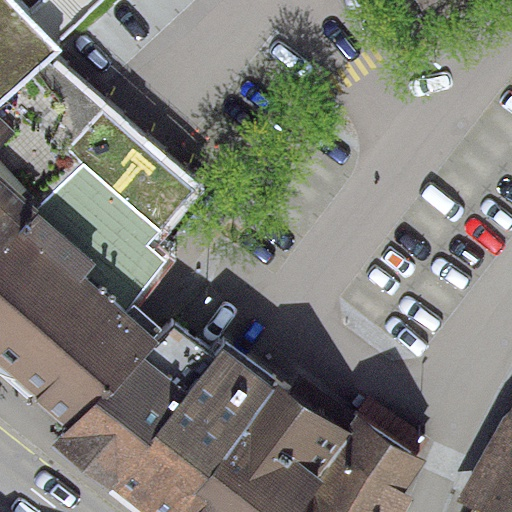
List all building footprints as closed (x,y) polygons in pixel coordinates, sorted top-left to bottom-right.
[(0,0),(0,76),(57,26),(31,0),(0,0)] [(0,151),(0,351),(59,405),(134,322),(150,305),(77,247),(90,232),(0,151)] [(181,361),(101,466),(157,511),(169,511),(271,363),(211,321),(181,361)] [(134,322),(59,405),(46,423),(101,466),(181,361),(134,322)] [(271,363),(169,511),(272,511),(340,410),(271,363)] [(340,410),(272,511),(389,511),(429,449),(354,392),(340,410)] [(511,511),(511,400),(510,399),(469,476),(458,496),(471,504),(483,511),(511,511)]
